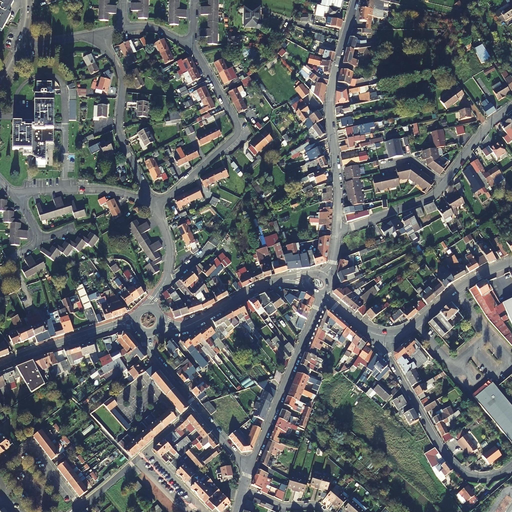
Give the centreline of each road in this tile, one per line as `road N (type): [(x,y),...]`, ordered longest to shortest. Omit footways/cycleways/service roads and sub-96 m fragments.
road 1 (residential): [(337,227),(330,91),(354,0)]
road 2 (residential): [(511,463),(488,477),(462,473),(432,435),(383,335)]
road 3 (residential): [(191,45),(238,131),(154,204)]
road 4 (residential): [(317,293),(249,468)]
road 5 (residential): [(147,199),(118,130),(122,77),(100,37)]
road 6 (tertiary): [(383,335),(406,331),(457,288),(511,262)]
road 7 (residential): [(20,195),(104,189),(147,199)]
road 8 (tertiary): [(0,366),(115,325)]
